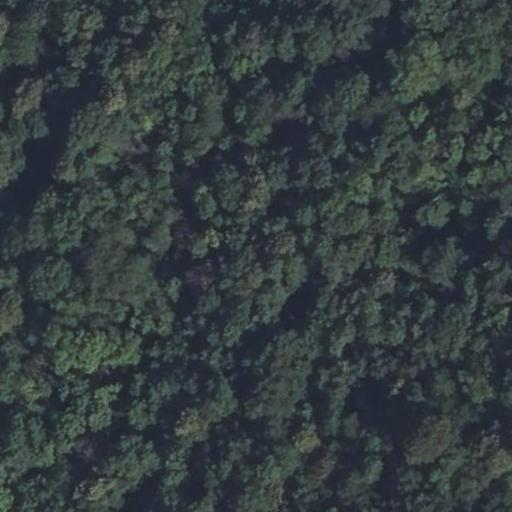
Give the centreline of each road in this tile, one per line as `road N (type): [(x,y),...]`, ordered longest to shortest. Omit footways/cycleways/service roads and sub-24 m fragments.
road 1 (track): [(230,511),(438,0)]
road 2 (track): [(139,0),(51,231),(0,287)]
